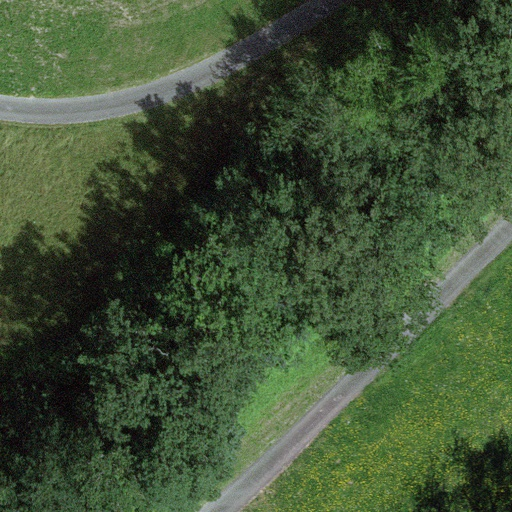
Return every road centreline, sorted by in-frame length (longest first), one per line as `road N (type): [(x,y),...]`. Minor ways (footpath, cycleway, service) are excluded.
road 1 (track): [(511,228),(216,511)]
road 2 (track): [(0,104),(72,110),(174,86),(332,0)]
